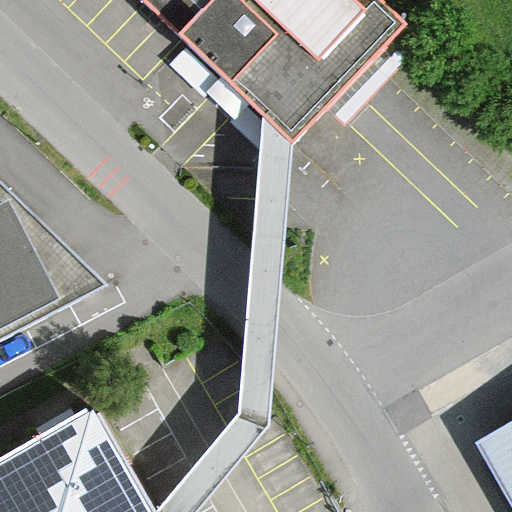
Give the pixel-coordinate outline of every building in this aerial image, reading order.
[(419,32),(383,0),(133,0),(270,126),(294,148),(304,157),(419,32)] [(240,427),(170,511),(209,511),(269,442),(294,148),(270,126),(240,427)] [(0,201),(0,363),(109,308),(0,201)] [(154,511),(98,415),(0,471),(0,511),(154,511)] [(511,442),(485,458),(511,504),(511,442)]
